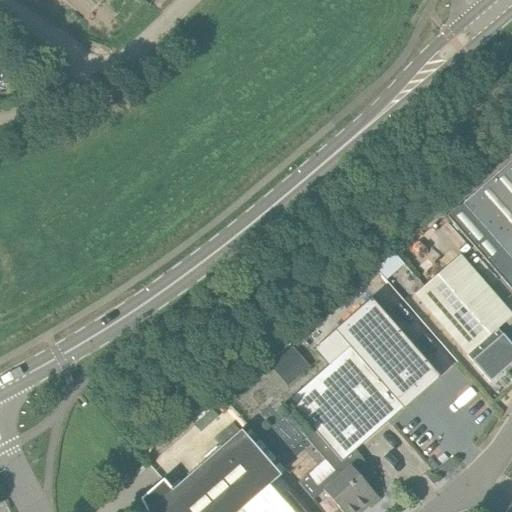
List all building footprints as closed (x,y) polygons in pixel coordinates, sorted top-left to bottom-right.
[(511,291),(511,160),(448,218),(511,291)] [(490,382),(511,363),(511,347),(496,330),(511,316),(460,256),(415,295),(490,382)] [(288,384),(312,365),(294,342),(270,361),(288,384)] [(373,471),(355,450),(402,409),(349,348),(288,401),(314,431),(306,439),(326,462),(300,485),(314,502),(325,493),(341,511),(361,511),(378,498),(363,481),(373,471)] [(170,490),(238,442),(235,437),(210,408),(141,464),(133,453),(105,474),(134,511),(179,511),(165,494),(170,490)] [(311,511),(241,431),(235,437),(238,442),(188,478),(172,492),(170,490),(165,494),(179,511),(311,511)]
